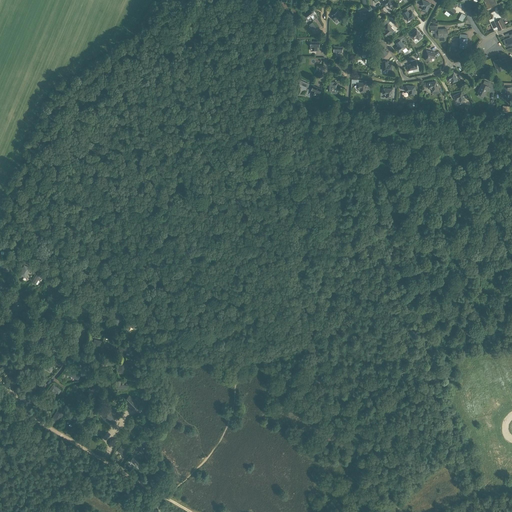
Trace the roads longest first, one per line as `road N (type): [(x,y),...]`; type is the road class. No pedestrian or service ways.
road 1 (track): [(144,484),(140,345),(179,161),(193,0)]
road 2 (track): [(164,498),(220,439),(241,365),(268,355),(292,326),(350,218)]
road 3 (track): [(465,501),(413,325),(382,252),(350,218)]
road 4 (unclassified): [(511,122),(431,120),(346,104),(348,76),(328,71),(323,8)]
road 5 (track): [(164,498),(0,398)]
